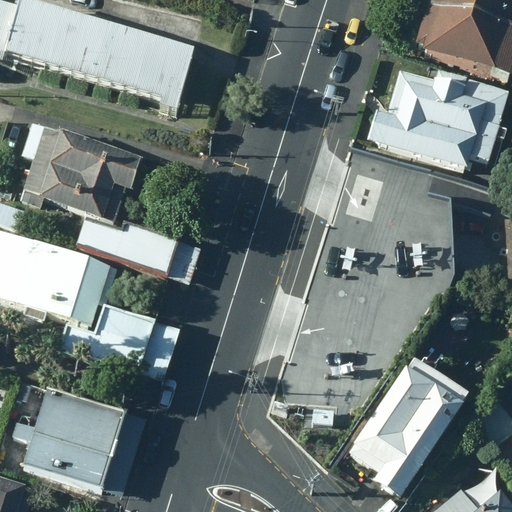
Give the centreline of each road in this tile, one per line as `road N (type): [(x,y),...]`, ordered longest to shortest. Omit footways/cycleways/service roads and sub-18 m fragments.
road 1 (secondary): [(190,436),(328,0)]
road 2 (tertiary): [(190,436),(264,478),(290,511)]
